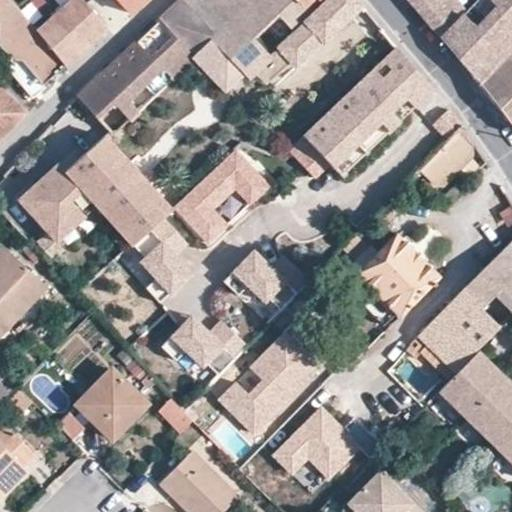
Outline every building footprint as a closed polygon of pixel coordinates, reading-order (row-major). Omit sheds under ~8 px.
[(42,83),(63,65),(36,31),(19,11),(10,0),(0,0),(0,46),(8,56),(11,59),(23,60),(41,83),(42,83)] [(10,0),(19,11),(32,0),(10,0)] [(71,0),(55,14),(86,46),(100,33),(107,26),(82,0),(71,0)] [(78,95),(76,98),(109,131),(112,134),(194,58),(230,97),(255,75),(265,85),(268,82),(272,86),(360,5),(356,0),(180,0),(179,2),(124,52),(78,95)] [(117,0),(130,13),(141,2),(143,0),(117,0)] [(408,0),(476,84),(509,50),(511,47),(511,0),(476,0),(473,4),(468,0),(408,0)] [(55,14),(36,31),(63,65),(65,66),(86,46),(55,14)] [(476,84),(511,128),(511,47),(509,50),(476,84)] [(461,126),(395,48),(303,136),(341,176),(409,110),(431,134),(443,147),(455,134),(461,126)] [(11,59),(8,56),(2,61),(33,95),(44,85),(42,83),(41,83),(23,60),(11,59)] [(0,140),(26,113),(0,87),(0,140)] [(443,147),(431,134),(368,199),(379,211),(421,169),(443,147)] [(455,134),(443,147),(421,169),(434,183),(443,182),(469,157),(469,150),(455,134)] [(84,192),(132,245),(181,202),(167,186),(158,194),(104,135),(65,171),(84,192)] [(74,201),(84,192),(65,171),(58,164),(18,200),(48,232),(58,243),(88,216),(74,201)] [(359,231),(354,236),(363,243),(375,230),(368,222),(359,231)] [(176,226),(140,259),(170,291),(193,269),(179,253),(190,242),(176,226)] [(58,243),(48,232),(39,239),(57,259),(65,251),(58,243)] [(358,276),(345,288),(382,326),(395,313),(400,317),(439,276),(426,263),(434,256),(419,242),(412,249),(394,233),(376,252),(368,246),(346,268),(352,274),(354,273),(358,276)] [(0,263),(10,253),(1,245),(0,245),(0,263)] [(511,255),(505,249),(463,293),(499,327),(511,313),(511,255)] [(273,268),(255,251),(228,280),(239,290),(244,285),(263,302),(298,264),(287,254),(273,268)] [(0,332),(45,286),(10,253),(0,263),(0,332)] [(499,327),(463,293),(422,336),(456,370),(474,352),(499,327)] [(194,318),(165,345),(178,358),(187,349),(201,365),(235,333),(223,321),(209,334),(194,318)] [(315,336),(296,318),(221,395),(256,429),(318,365),(302,350),(315,336)] [(511,386),(474,352),(456,370),(435,392),(511,462),(511,386)] [(105,422),(99,428),(110,439),(145,404),(109,370),(81,398),(105,422)] [(0,406),(0,407),(16,391),(0,376),(0,406)] [(33,403),(20,391),(10,401),(22,414),(33,403)] [(184,413),(168,397),(159,406),(182,430),(191,420),(184,413)] [(76,404),(99,428),(105,422),(81,398),(76,404)] [(22,414),(10,401),(4,408),(16,421),(22,414)] [(341,428),(320,408),(274,454),(293,473),(309,456),(330,477),(360,447),(371,458),(383,445),(353,416),(341,428)] [(68,414),(55,425),(72,441),(83,429),(68,414)] [(0,500),(29,472),(25,466),(36,455),(0,419),(0,500)] [(193,511),(222,511),(237,497),(191,450),(158,485),(169,497),(174,493),(193,511)] [(422,511),(381,470),(356,494),(354,506),(347,511),(422,511)] [(144,509),(162,493),(144,474),(127,490),(144,509)] [(184,511),(193,511),(174,493),(169,497),(184,511)]
